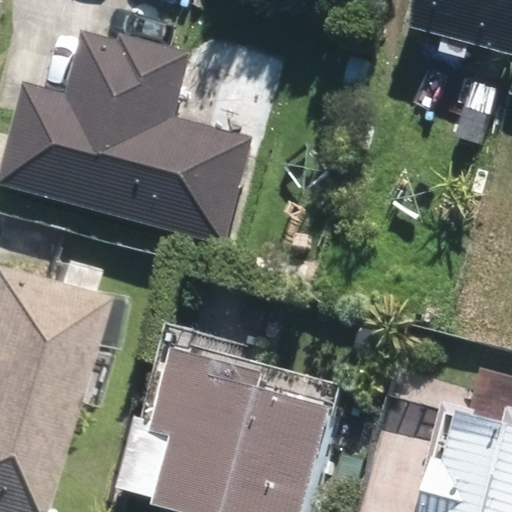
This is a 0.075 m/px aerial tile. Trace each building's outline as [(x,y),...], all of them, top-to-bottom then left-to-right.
[(511,49),(511,0),(430,0),(424,25),(453,33),(451,47),(478,55),(482,41),(511,49)] [(32,78),(4,181),(232,243),(261,135),(185,114),(201,50),(134,31),(132,38),(92,27),(76,90),(32,78)] [(271,96),(310,122),(334,86),(295,60),(271,96)] [(497,117),(506,86),(478,78),(471,100),(456,97),(444,146),(482,155),(491,120),(469,114),(469,109),(497,117)] [(450,97),(420,89),(411,126),(441,132),(450,97)] [(0,505),(23,511),(36,511),(98,285),(0,258),(0,505)] [(311,511),(340,407),(265,388),(270,368),(179,344),(159,420),(139,414),(120,486),(160,497),(159,502),(155,511),(311,511)] [(511,511),(511,401),(467,389),(433,511),(511,511)]
